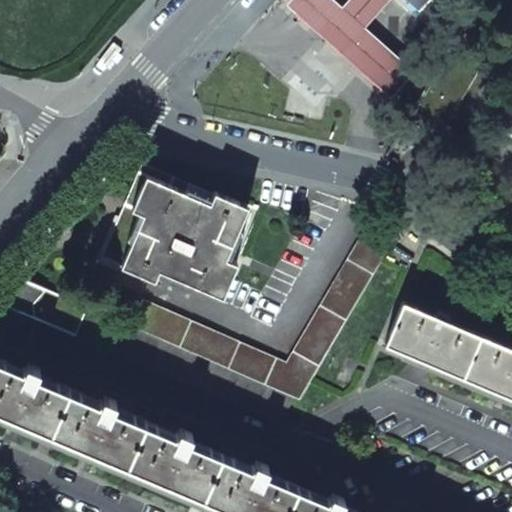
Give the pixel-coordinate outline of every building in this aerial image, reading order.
[(390,97),(413,71),(364,27),(342,7),(333,0),(289,0),(286,4),(390,97)] [(364,27),(388,0),(347,0),(342,7),(364,27)] [(419,12),(429,0),(405,0),(406,0),(413,7),(414,8),(416,9),(419,12)] [(448,50),(415,106),(446,124),(479,68),(448,50)] [(209,201),(146,173),(131,207),(142,212),(137,225),(116,216),(96,261),(119,271),(122,264),(154,278),(159,267),(221,294),(236,262),(225,257),(247,205),(214,190),(209,201)] [(400,228),(374,213),(286,363),(142,299),(130,325),(293,397),(299,400),(400,228)] [(4,304),(282,423),(293,397),(130,325),(44,288),(25,280),(4,304)] [(441,317),(403,301),(385,343),(511,397),(511,347),(448,320),(450,315),(443,313),(441,317)] [(13,364),(0,358),(0,408),(243,511),(374,511),(372,511),(371,511),(358,511),(341,505),(344,498),(319,488),(317,494),(265,472),(268,466),(250,458),(252,454),(246,452),(244,456),(220,445),(217,451),(189,439),(192,434),(167,423),(165,429),(113,407),(116,401),(91,390),(88,397),(37,375),(40,368),(15,358),(13,364)]
